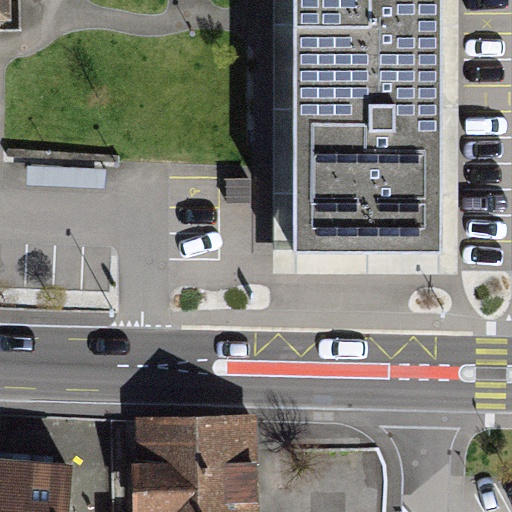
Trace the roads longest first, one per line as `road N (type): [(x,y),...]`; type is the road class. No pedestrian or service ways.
road 1 (secondary): [(423,377),(0,363)]
road 2 (residential): [(417,511),(423,377)]
